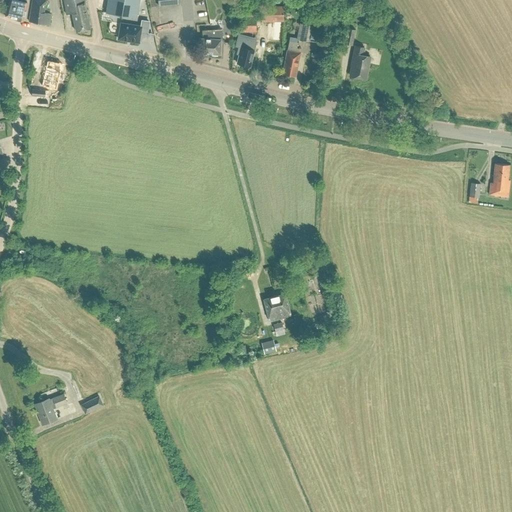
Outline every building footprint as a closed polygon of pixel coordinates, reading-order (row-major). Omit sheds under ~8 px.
[(27,2),(18,0),(8,0),(5,15),(15,17),(15,18),(23,20),(27,2)] [(45,0),(32,0),(29,21),(49,24),(50,14),(44,13),(45,0)] [(84,0),(63,0),(67,14),(72,13),(76,31),(90,28),(84,0)] [(107,0),(105,12),(136,17),(138,0),(107,0)] [(261,5),(261,6),(261,20),(261,21),(283,21),(283,5),(261,5)] [(256,21),(261,20),(261,6),(236,6),(236,16),(239,16),(240,32),(256,31),(256,21)] [(118,39),(138,42),(140,33),(146,34),(148,21),(141,20),(140,26),(121,23),(118,39)] [(296,38),(296,39),(297,39),(309,41),(311,25),(299,22),(296,38)] [(352,45),(356,29),(347,27),(344,43),(352,45)] [(203,38),(200,38),(199,52),(220,54),(221,40),(223,40),(222,29),(202,30),(203,38)] [(321,31),(311,29),(309,41),(319,42),(321,31)] [(239,46),(237,51),(240,52),(237,63),(249,66),(254,50),(252,49),(254,40),(238,36),(236,46),(239,46)] [(290,36),(283,73),(295,76),(300,52),(298,52),(298,48),(295,48),(297,39),(296,39),(296,38),(290,36)] [(353,60),(350,76),(366,79),(370,57),(363,55),(364,48),(355,46),(352,60),(353,60)] [(43,77),(58,81),(62,63),(47,60),(43,77)] [(46,90),(33,87),(31,96),(45,97),(46,90)] [(490,182),(489,194),(507,196),(510,180),(508,180),(509,164),(495,163),(493,183),(490,182)] [(471,182),(469,196),(477,197),(479,197),(480,183),(471,182)] [(284,293),(263,299),(269,321),(291,315),(284,293)] [(284,332),(281,322),(273,324),(276,334),(284,332)] [(138,349),(146,345),(141,334),(133,338),(138,349)] [(272,339),(261,342),(264,354),(276,351),(272,339)] [(48,398),(34,404),(43,424),(57,418),(53,408),(67,403),(63,393),(52,398),(54,402),(51,404),(48,398)] [(85,413),(103,404),(99,395),(80,404),(85,413)]
